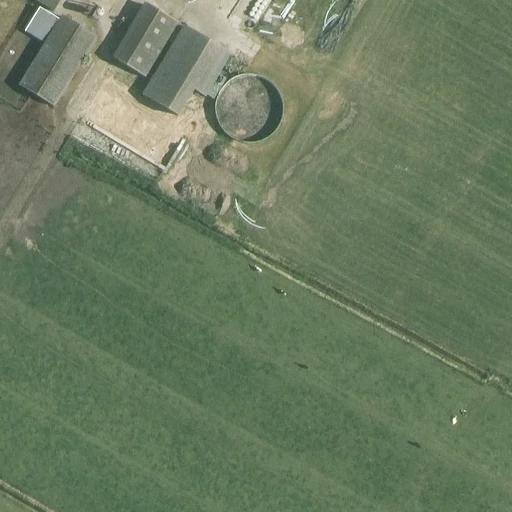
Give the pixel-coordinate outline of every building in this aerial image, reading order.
[(29,0),(54,14),(62,0),(29,0)] [(0,99),(47,127),(94,45),(31,9),(0,63),(0,99)] [(150,11),(117,65),(144,81),(177,27),(150,11)] [(142,98),(167,113),(177,119),(218,51),(208,45),(183,30),(142,98)] [(244,144),(257,144),(268,139),(277,131),(282,120),(283,108),(280,96),(274,86),(265,80),(255,76),(244,76),(233,80),(224,86),(218,95),(215,107),(216,120),(222,132),(232,140),(244,144)]
